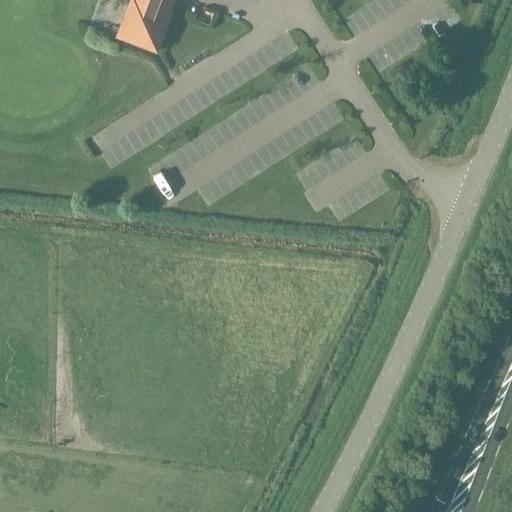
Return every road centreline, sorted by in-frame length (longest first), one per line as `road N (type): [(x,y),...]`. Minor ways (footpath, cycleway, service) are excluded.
road 1 (tertiary): [(327,511),(511,84)]
road 2 (primary): [(450,511),(511,371)]
